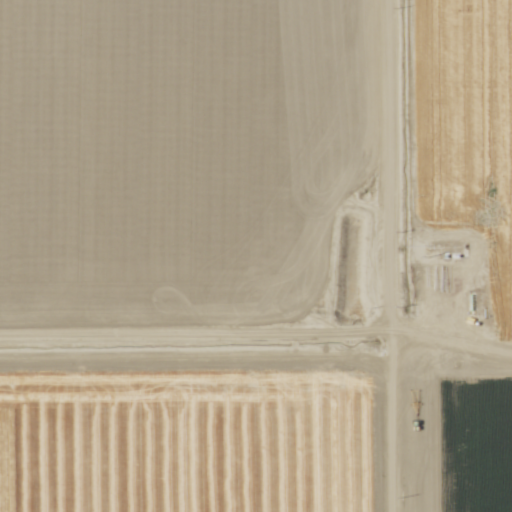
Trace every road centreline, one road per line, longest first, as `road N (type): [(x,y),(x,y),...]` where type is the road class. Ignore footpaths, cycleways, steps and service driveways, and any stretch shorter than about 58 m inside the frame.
road 1 (residential): [(370,511),(371,0)]
road 2 (residential): [(0,364),(294,362),(369,383)]
